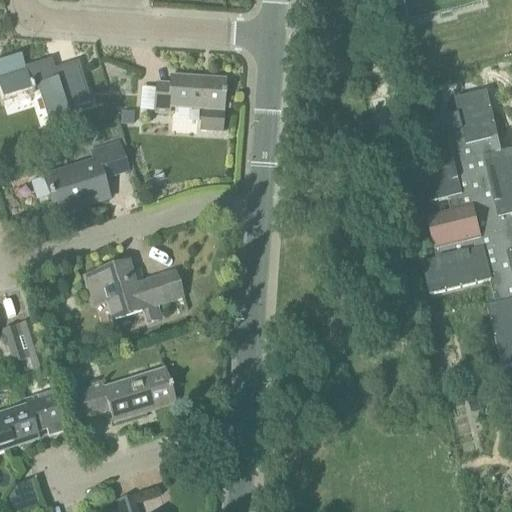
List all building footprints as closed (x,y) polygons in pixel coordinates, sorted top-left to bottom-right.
[(51,61),(25,69),(21,57),(0,63),(0,90),(3,101),(39,90),(49,123),(69,117),(67,111),(91,104),(80,67),(56,75),(51,61)] [(170,115),(170,109),(202,111),(200,132),(222,133),(225,81),(170,78),(170,86),(157,86),(155,114),(170,115)] [(511,152),(501,155),(498,140),(499,140),(487,94),(455,102),(459,117),(442,121),(445,136),(415,144),(430,206),(448,202),(451,215),(427,220),(435,252),(440,251),(443,260),(422,265),(430,297),(491,282),(497,306),(487,308),(503,370),(511,368),(511,152)] [(132,127),(132,115),(121,114),(121,126),(132,127)] [(95,163),(45,179),(57,216),(108,200),(102,182),(114,178),(127,174),(118,145),(105,149),(92,153),(95,163)] [(155,307),(182,299),(174,274),(134,287),(128,265),(84,279),(93,307),(106,303),(112,321),(141,312),(145,324),(159,319),(155,307)] [(25,361),(28,360),(32,374),(46,370),(32,323),(15,328),(25,361)] [(3,332),(13,365),(25,361),(15,328),(3,332)] [(86,420),(98,416),(109,413),(113,425),(174,405),(163,371),(103,391),(101,385),(77,392),(86,420)] [(27,407),(0,415),(0,453),(38,441),(36,433),(46,430),(49,438),(66,432),(53,393),(25,402),(27,407)] [(136,511),(133,499),(113,505),(114,511),(136,511)]
